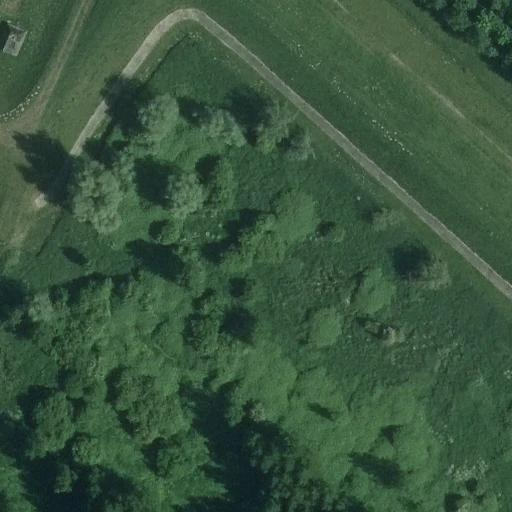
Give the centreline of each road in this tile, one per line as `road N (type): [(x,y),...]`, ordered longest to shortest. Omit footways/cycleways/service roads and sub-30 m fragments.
road 1 (track): [(9,137),(20,211),(43,213),(173,34),(196,28),(511,311)]
road 2 (track): [(511,242),(239,0)]
road 3 (track): [(511,160),(333,0)]
road 4 (track): [(129,0),(33,117)]
road 5 (track): [(85,0),(33,117)]
